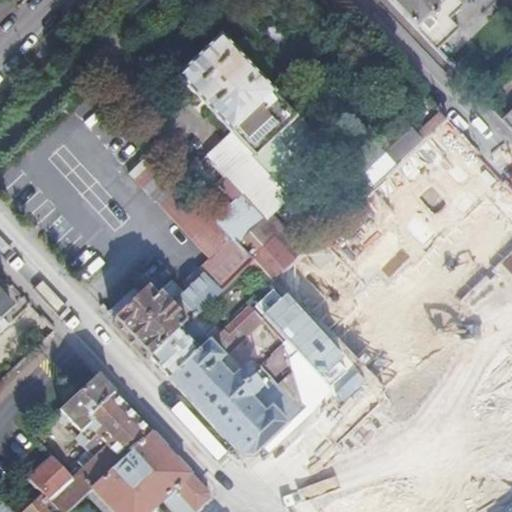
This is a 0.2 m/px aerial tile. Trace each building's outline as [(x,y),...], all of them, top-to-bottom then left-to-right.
[(387,0),(434,50),(454,29),(445,19),(456,9),(447,0),(387,0)] [(180,7),(147,36),(159,48),(189,19),(180,7)] [(222,34),(179,73),(254,156),(256,155),(277,178),(319,140),(222,34)] [(416,107),(402,119),(412,130),(426,117),(416,107)] [(511,108),(500,120),(511,132),(511,108)] [(448,120),(442,115),(392,162),(397,167),(402,163),(448,120)] [(213,262),(237,244),(154,152),(128,177),(213,262)] [(259,220),(278,202),(247,166),(227,184),(259,220)] [(370,483),(399,511),(510,511),(493,494),(503,484),(435,416),(511,339),(511,195),(503,186),(446,243),(415,213),(310,317),(364,371),(309,426),(368,485),(370,483)] [(244,237),(237,244),(254,264),(273,284),(284,273),(312,247),(300,235),(293,241),(275,240),(269,233),(255,245),(244,237)] [(254,264),(237,244),(213,262),(204,270),(185,289),(190,294),(187,296),(182,291),(170,293),(164,298),(161,295),(157,298),(150,290),(140,299),(134,292),(109,316),(149,359),(179,330),(180,332),(191,322),(243,274),(254,264)] [(273,284),(254,264),(243,274),(262,294),(273,284)] [(0,298),(0,338),(8,330),(0,321),(11,310),(0,298)] [(210,343),(191,322),(180,332),(199,352),(210,343)] [(199,352),(180,332),(179,330),(149,359),(169,381),(199,352)] [(224,358),(210,343),(199,352),(169,381),(241,458),(251,458),(259,450),(287,424),(271,407),(263,414),(249,399),(261,388),(244,370),(232,381),(217,365),(224,358)] [(152,430),(97,377),(61,410),(80,430),(89,422),(109,443),(77,474),(91,487),(152,430)] [(80,430),(61,410),(30,441),(45,457),(22,478),(39,498),(24,511),(65,511),(91,487),(77,474),(109,443),(89,422),(80,430)] [(114,511),(148,511),(158,503),(164,498),(176,511),(192,511),(212,493),(152,430),(91,487),(114,511)] [(166,511),(158,503),(148,511),(166,511)]
